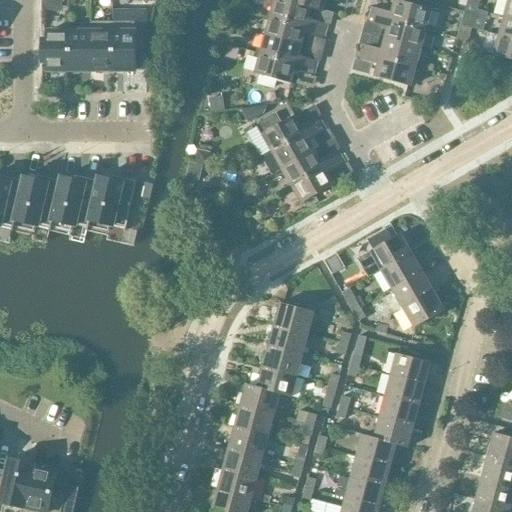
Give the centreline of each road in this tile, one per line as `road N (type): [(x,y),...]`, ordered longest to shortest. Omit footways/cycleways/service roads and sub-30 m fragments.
road 1 (residential): [(161,511),(210,325),(226,297),(383,201)]
road 2 (residential): [(421,511),(480,300)]
road 3 (residential): [(383,201),(330,102),(354,0)]
road 4 (residential): [(22,138),(24,0)]
road 5 (residential): [(480,300),(415,183)]
